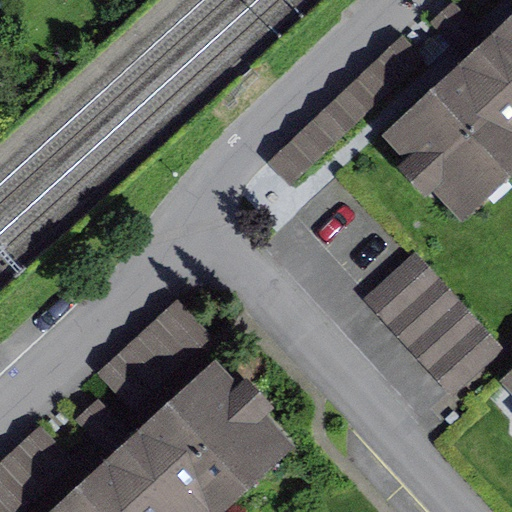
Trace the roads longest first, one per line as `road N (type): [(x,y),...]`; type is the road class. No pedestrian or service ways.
road 1 (residential): [(460,511),(188,217)]
road 2 (residential): [(418,0),(188,217)]
road 3 (residential): [(188,217),(0,392)]
